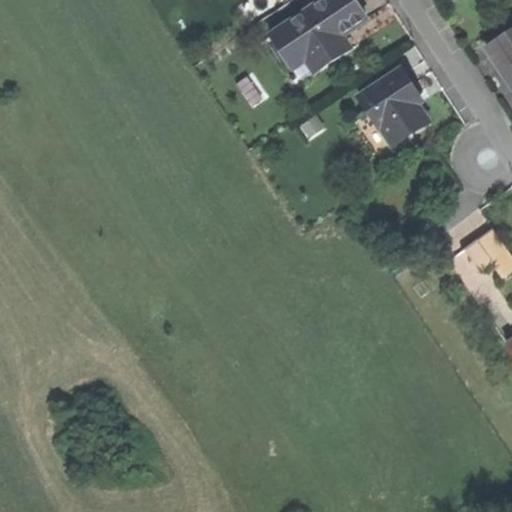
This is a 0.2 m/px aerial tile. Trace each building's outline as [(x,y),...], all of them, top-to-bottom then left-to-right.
[(356,0),(326,0),(274,35),(296,68),(309,59),(318,72),(353,48),(344,36),(370,19),(359,3),(356,0)] [(511,35),(489,50),(504,73),(510,70),(511,73),(511,35)] [(402,68),(358,97),(394,151),(434,123),(423,108),(427,105),(410,79),(402,68)] [(493,265),(505,282),(511,277),(511,255),(492,227),(475,239),(493,265)] [(483,274),(493,265),(475,239),(462,249),(483,274)]
